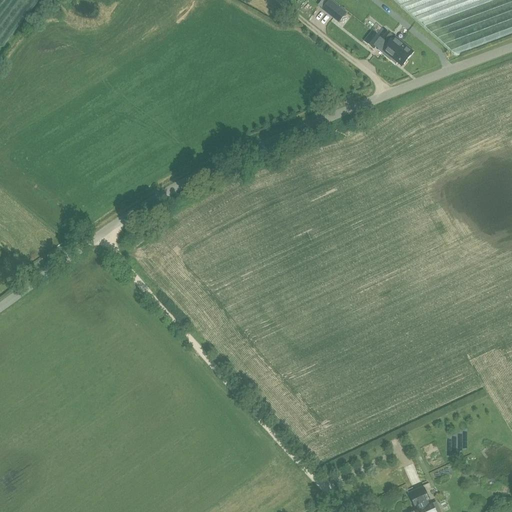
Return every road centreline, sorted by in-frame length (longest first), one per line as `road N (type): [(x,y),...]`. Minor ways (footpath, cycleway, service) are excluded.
road 1 (unclassified): [(101,233),(171,186),(511,47)]
road 2 (unclassified): [(101,233),(348,511)]
road 3 (unclassified): [(0,307),(101,233)]
